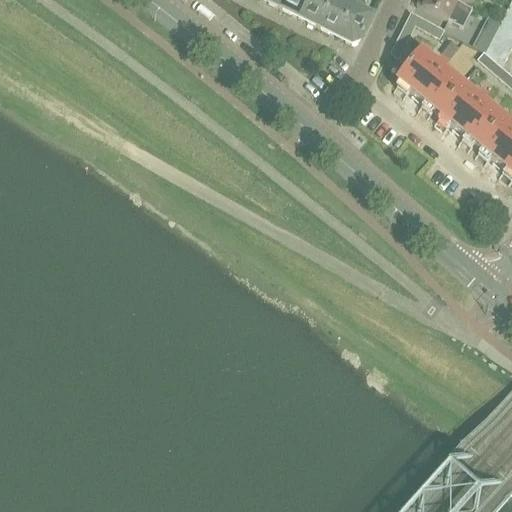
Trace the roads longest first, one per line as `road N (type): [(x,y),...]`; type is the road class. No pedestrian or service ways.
road 1 (tertiary): [(488,288),(307,131)]
road 2 (tertiary): [(307,131),(145,0)]
road 3 (residential): [(349,85),(511,215)]
